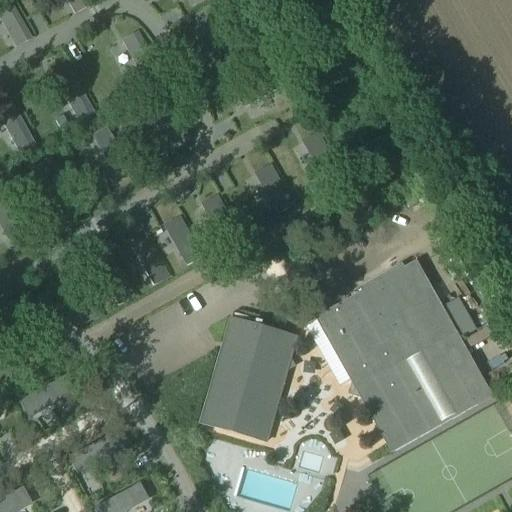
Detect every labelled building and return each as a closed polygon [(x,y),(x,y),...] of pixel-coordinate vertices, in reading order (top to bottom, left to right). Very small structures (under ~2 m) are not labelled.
[(31,42),(7,0),(0,0),(0,26),(14,51),(31,42)] [(89,8),(84,0),(62,0),(72,18),(89,8)] [(202,37),(244,13),(247,11),(240,0),(224,0),(192,19),(198,29),(202,37)] [(221,73),(266,48),(267,48),(257,29),(212,54),(211,54),(221,73)] [(161,79),(136,34),(121,42),(119,43),(143,86),(144,88),(161,79)] [(279,92),(288,87),(278,68),(233,93),(234,93),(244,112),(279,92)] [(94,116),(69,72),(53,80),(52,81),(75,124),(77,126),(94,116)] [(162,96),(146,105),(151,114),(172,150),(185,142),(188,140),(162,96)] [(0,109),(0,125),(17,156),(18,158),(35,149),(10,104),(0,109)] [(67,123),(64,116),(53,122),(57,129),(67,123)] [(105,129),(89,138),(94,147),(115,183),(126,176),(130,174),(105,129)] [(318,134),(301,144),(324,186),(333,180),(342,176),(341,175),(318,134)] [(49,161),(34,170),(38,178),(59,215),(72,208),(75,206),(49,161)] [(271,167),(254,177),(277,217),(294,208),(271,167)] [(0,197),(0,234),(6,245),(19,237),(22,236),(0,197)] [(201,207),(200,207),(219,240),(223,248),(224,249),(241,239),(218,197),(201,207)] [(180,219),(162,229),(180,260),(181,261),(186,270),(198,263),(204,260),(181,220),(180,219)] [(364,273),(402,248),(393,235),(355,260),(364,273)] [(129,247),(128,248),(146,281),(151,290),(168,280),(145,238),(129,247)] [(111,258),(93,268),(116,309),(134,300),(111,259),(111,258)] [(361,294),(314,321),(391,458),(494,401),(473,364),(511,343),(511,337),(510,333),(468,356),(416,264),(404,270),(402,266),(359,290),(361,294)] [(76,278),(59,287),(79,324),(82,329),(99,319),(77,279),(76,278)] [(209,283),(182,293),(187,306),(214,296),(209,283)] [(466,305),(454,311),(468,340),(480,334),(466,305)] [(123,340),(151,328),(145,314),(117,326),(123,340)] [(229,320),(198,427),(267,446),(297,340),(229,320)] [(13,354),(0,361),(0,384),(23,371),(13,354)] [(62,376),(18,401),(27,417),(48,405),(47,404),(68,392),(60,378),(62,377),(62,376)] [(315,392),(311,409),(329,414),(333,397),(315,392)] [(0,444),(4,454),(22,446),(9,418),(0,422),(0,444)] [(307,422),(303,439),(320,443),(324,426),(307,422)] [(114,435),(70,459),(78,474),(99,463),(98,462),(120,451),(112,436),(114,435)] [(137,437),(116,454),(127,468),(148,452),(137,437)] [(135,487),(90,511),(123,511),(140,503),(133,489),(135,488),(135,487)] [(19,490),(0,500),(0,511),(13,511),(24,506),(17,492),(19,491),(19,490)] [(144,511),(167,511),(162,501),(144,511)]
